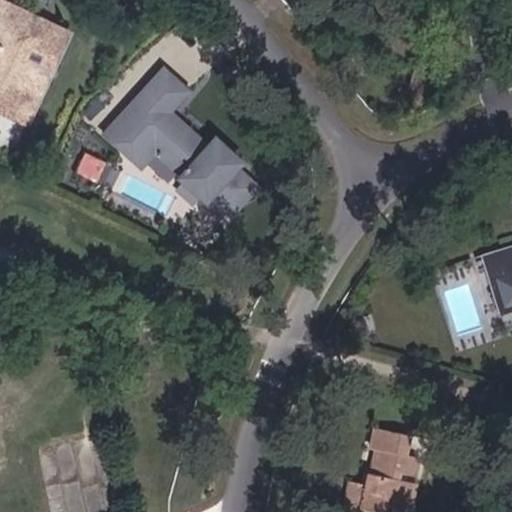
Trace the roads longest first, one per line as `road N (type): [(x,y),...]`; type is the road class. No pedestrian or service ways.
road 1 (unclassified): [(361,224),(296,329),(243,511)]
road 2 (residential): [(361,224),(330,118),(242,0)]
road 3 (unclassified): [(511,112),(429,156),(361,224)]
